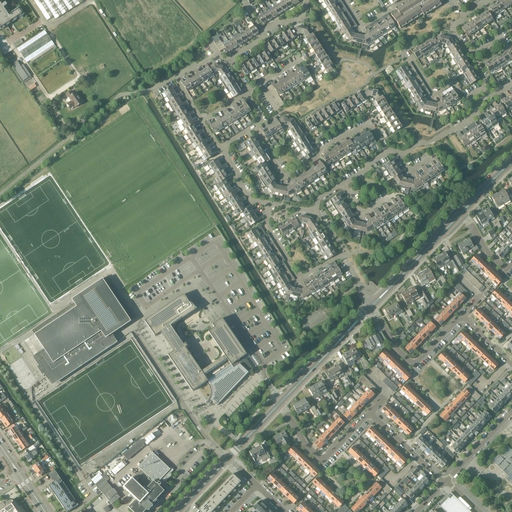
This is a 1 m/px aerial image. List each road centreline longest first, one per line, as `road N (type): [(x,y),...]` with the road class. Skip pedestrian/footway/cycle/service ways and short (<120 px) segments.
road 1 (residential): [(511,362),(461,315),(409,362),(371,305)]
road 2 (residential): [(387,151),(368,124),(283,177),(255,125)]
road 3 (residential): [(370,412),(320,460),(280,403)]
road 4 (tertiary): [(280,403),(371,305)]
road 5 (tertiary): [(371,305),(463,211)]
road 6 (residential): [(340,254),(297,275),(265,226),(269,203)]
